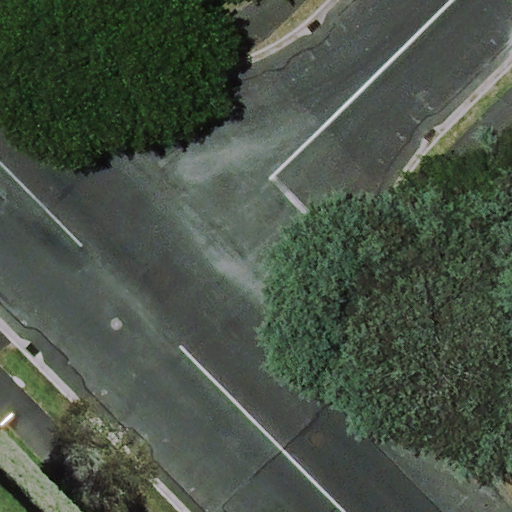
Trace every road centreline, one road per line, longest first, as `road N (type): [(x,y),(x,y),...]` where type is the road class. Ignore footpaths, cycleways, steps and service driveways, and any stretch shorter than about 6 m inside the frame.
road 1 (residential): [(451,0),(137,306)]
road 2 (residential): [(341,511),(137,306)]
road 3 (residential): [(137,306),(0,165)]
